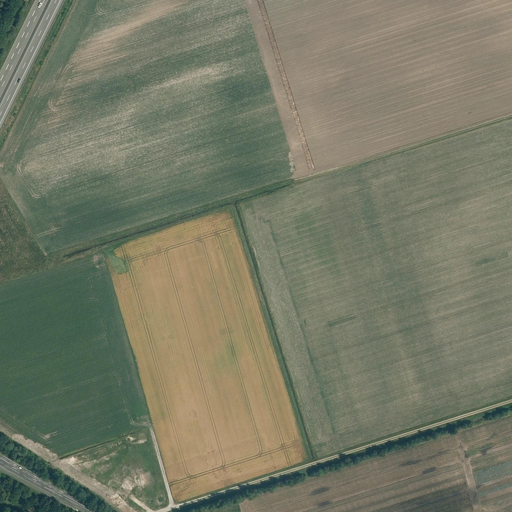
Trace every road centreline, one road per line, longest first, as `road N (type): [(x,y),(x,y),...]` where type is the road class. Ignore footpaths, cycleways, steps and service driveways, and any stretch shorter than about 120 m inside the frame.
road 1 (unclassified): [(511,399),(162,511)]
road 2 (track): [(511,115),(305,181)]
road 3 (motorway): [(0,116),(56,0)]
